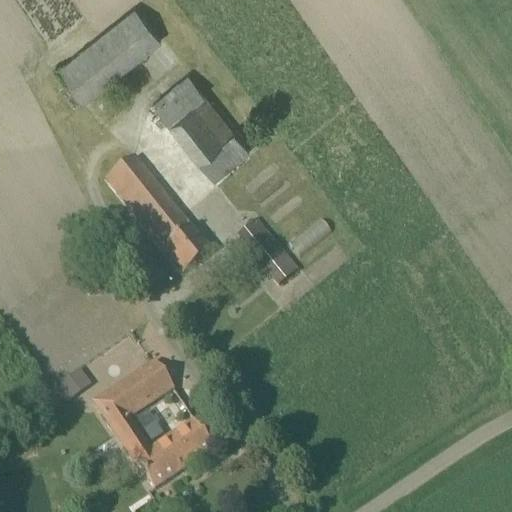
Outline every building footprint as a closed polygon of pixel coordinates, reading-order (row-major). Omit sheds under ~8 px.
[(81,105),(97,92),(161,41),(135,10),(56,73),(81,105)] [(214,182),(229,169),(249,154),(189,76),(153,105),(214,182)] [(183,277),(211,254),(134,158),(106,180),(183,277)] [(278,287),(294,274),(297,272),(256,222),(237,236),(278,287)] [(151,450),(131,421),(173,392),(155,366),(96,405),(154,492),(214,451),(193,421),(151,450)]
